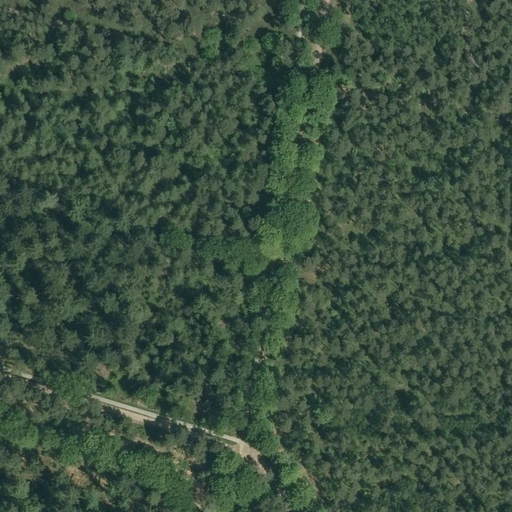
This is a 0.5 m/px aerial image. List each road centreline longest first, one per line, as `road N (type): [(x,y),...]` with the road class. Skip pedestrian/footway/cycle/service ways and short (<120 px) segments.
road 1 (track): [(249,452),(313,82)]
road 2 (track): [(249,452),(0,374)]
road 3 (track): [(313,82),(465,110)]
